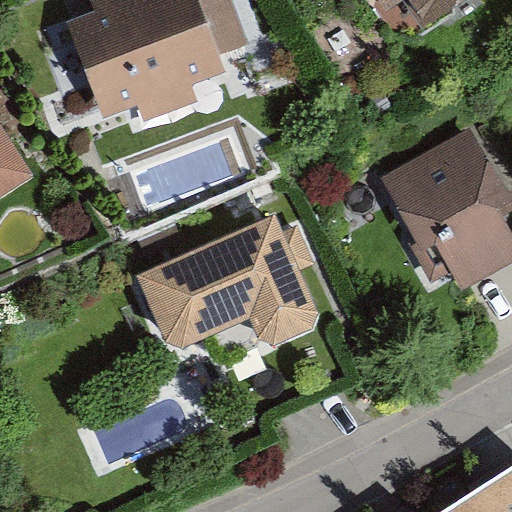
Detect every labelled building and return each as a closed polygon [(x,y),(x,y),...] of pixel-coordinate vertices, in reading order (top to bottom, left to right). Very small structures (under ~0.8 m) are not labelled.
[(167,0),(110,0),(38,25),(72,123),(102,113),(108,131),(175,108),(168,86),(195,77),(191,63),(234,48),(217,0),(170,0),(168,1),(167,0)] [(454,0),(345,0),(356,17),(381,1),(401,33),(454,0)] [(0,199),(35,176),(0,122),(0,199)] [(468,139),(368,184),(400,254),(404,251),(417,279),(434,271),(446,300),(508,272),(481,212),(498,204),(468,139)] [(252,321),(261,341),(276,348),(315,331),(320,314),(277,215),(137,277),(167,344),(184,351),(252,321)] [(511,511),(511,465),(441,511),(511,511)]
